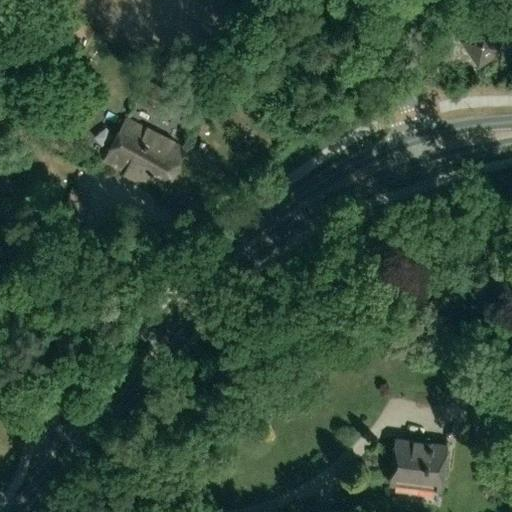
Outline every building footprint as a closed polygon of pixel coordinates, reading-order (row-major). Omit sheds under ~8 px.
[(478,12),(453,30),(460,39),(459,40),(478,67),(505,49),(486,21),(485,22),(478,12)] [(49,67),(65,36),(42,25),(27,54),(21,50),(8,75),(42,93),(53,70),(49,67)] [(181,98),(148,79),(136,100),(151,109),(150,112),(163,120),(165,117),(169,119),(181,98)] [(125,121),(105,161),(164,191),(184,151),(125,121)] [(389,484),(440,490),(447,445),(395,438),(389,484)]
